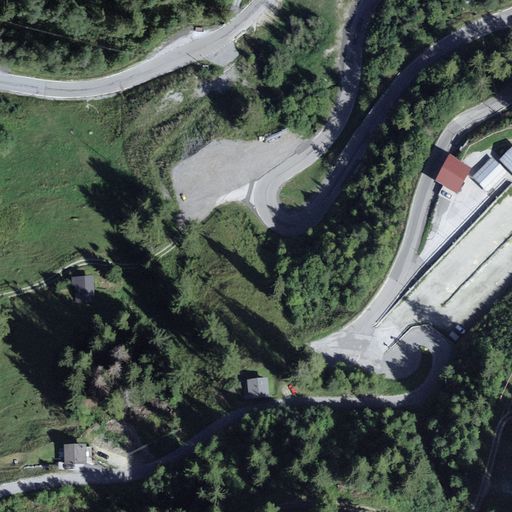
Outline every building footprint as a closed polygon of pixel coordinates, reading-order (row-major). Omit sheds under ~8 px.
[(511,146),(498,160),(511,174),(511,146)] [(434,180),(457,194),(472,167),(449,154),(434,180)] [(489,194),(510,174),(492,157),(472,177),(489,194)] [(95,280),(72,281),(78,306),(99,305),(95,280)] [(268,380),(246,383),(249,404),(272,399),(268,380)] [(62,450),(64,467),(85,466),(82,449),(62,450)]
